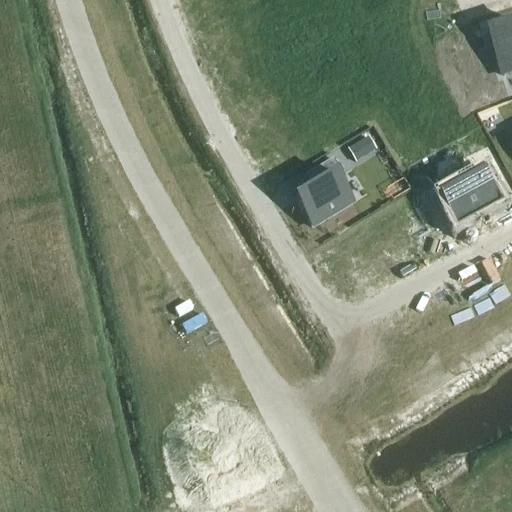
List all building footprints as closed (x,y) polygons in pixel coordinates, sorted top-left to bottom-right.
[(237,0),(194,0),(201,20),(240,7),(237,0)] [(382,0),(383,3),(384,3),(386,8),(379,11),(386,27),(409,13),(404,1),(403,1),(402,0),(382,0)] [(511,26),(487,35),(501,78),(511,74),(511,26)] [(421,27),(406,51),(444,75),(459,51),(421,27)] [(280,74),(262,35),(216,56),(231,90),(258,78),(260,83),(280,74)] [(276,131),(258,142),(274,168),(314,144),(289,103),(266,115),(276,131)] [(368,140),(347,153),(355,165),(375,153),(368,140)] [(456,190),(434,201),(446,222),(450,220),(456,231),(498,209),(488,191),(504,183),(491,158),(474,167),(481,181),(458,194),(456,190)] [(314,193),(295,204),(312,231),(325,222),(327,224),(340,216),(339,214),(352,206),(337,180),(342,177),(333,163),(306,179),(314,193)] [(348,258),(334,266),(350,292),(391,268),(375,242),(385,236),(376,220),(338,244),(348,258)]
